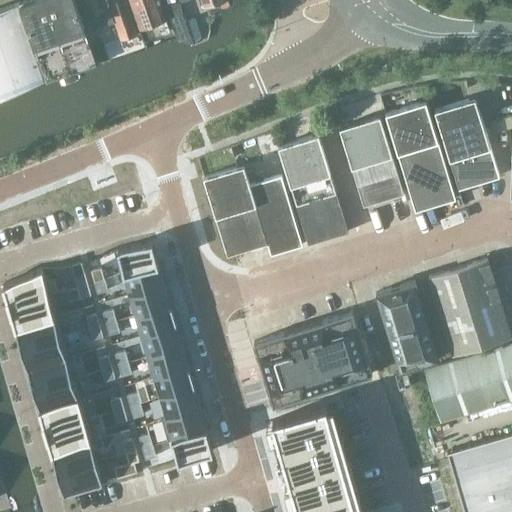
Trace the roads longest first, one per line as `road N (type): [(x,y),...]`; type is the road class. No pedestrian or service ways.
road 1 (unclassified): [(511,228),(470,226),(208,307)]
road 2 (residential): [(179,212),(0,265)]
road 3 (residential): [(257,479),(208,307)]
road 4 (residential): [(0,189),(153,124)]
road 5 (residential): [(153,124),(304,61)]
road 6 (tertiary): [(511,37),(429,35),(379,12)]
